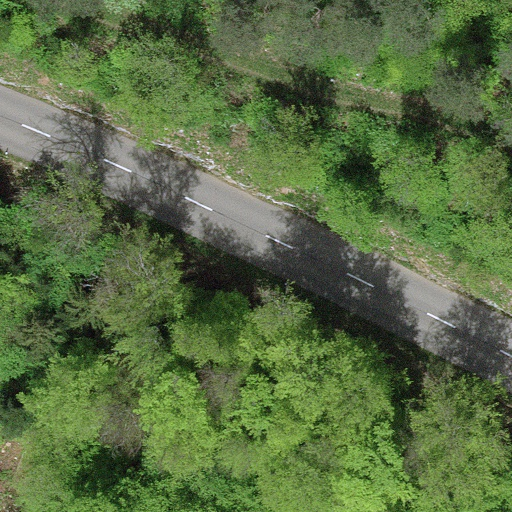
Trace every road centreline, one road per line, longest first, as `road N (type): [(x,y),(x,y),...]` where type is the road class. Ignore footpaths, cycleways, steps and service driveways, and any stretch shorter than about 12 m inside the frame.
road 1 (tertiary): [(511,356),(0,115)]
road 2 (track): [(87,0),(511,143)]
